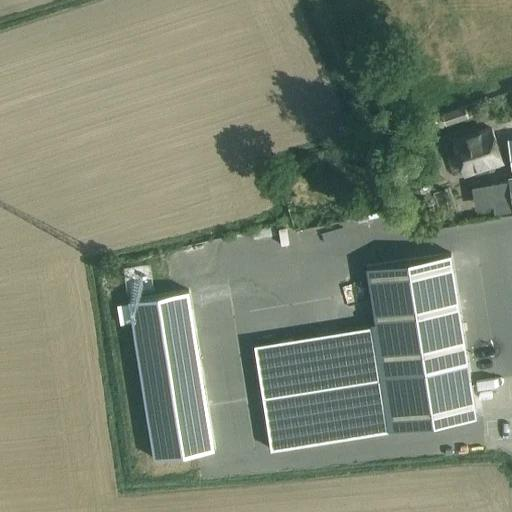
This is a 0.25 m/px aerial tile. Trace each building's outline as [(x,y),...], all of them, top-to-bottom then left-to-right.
[(465,106),(442,113),(446,125),(468,117),(465,106)] [(493,130),(454,142),(465,174),(504,161),(493,130)] [(510,182),(491,185),(495,207),(495,212),(511,209),(511,137),(508,138),(511,164),(511,180),(509,181),(510,182)] [(451,253),(451,252),(451,253),(412,259),(368,266),(367,266),(372,297),(376,325),(393,430),(447,421),(477,416),(477,415),(472,380),(451,253)] [(189,291),(129,301),(155,458),(215,448),(189,291)] [(393,430),(376,325),(302,337),(256,344),(255,345),(255,346),(262,389),(271,449),(272,449),(275,448),(279,448),(339,438),(393,430)]
